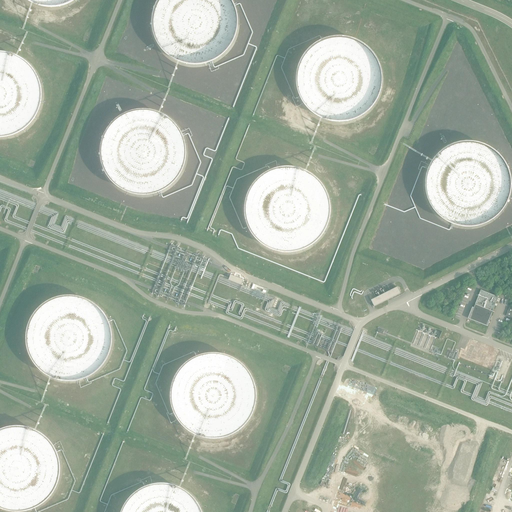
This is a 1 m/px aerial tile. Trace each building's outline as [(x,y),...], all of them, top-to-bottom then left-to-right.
[(158,0),(156,5),(153,19),(154,33),(160,46),(171,56),(184,62),(198,64),(212,61),(223,54),(232,43),(237,31),(238,18),(235,5),(231,0),(158,0)] [(351,38),(336,37),(322,40),(313,46),(306,54),(300,63),(297,74),(297,85),(300,95),(308,107),(319,116),(332,121),(347,121),(360,117),(372,108),(379,95),(382,81),(381,67),(374,54),(364,44),(351,38)] [(11,53),(0,52),(0,136),(8,136),(21,131),(32,122),(39,110),(42,96),(40,82),(34,69),(23,59),(11,53)] [(150,110),(136,110),(123,115),(112,125),(104,137),(102,151),(104,165),(110,178),(121,188),(134,193),(148,195),(162,191),(173,184),(181,173),(186,161),(187,148),(183,135),(175,123),(164,114),(150,110)] [(476,144),(462,143),(449,147),(437,156),(429,167),(426,178),(426,190),(429,201),(434,211),(442,219),(452,224),(466,228),(480,226),(492,220),(503,210),(509,198),(511,184),(508,170),(500,158),(490,149),(476,144)] [(298,168),(284,167),(271,170),(260,177),(251,187),(246,199),(245,212),(248,225),(255,236),(265,245),(277,251),(290,252),(303,249),(315,242),(324,232),(329,220),(330,206),(327,193),(320,182),(310,173),(298,168)] [(232,273),(230,278),(242,284),(245,278),(232,273)] [(400,293),(397,287),(370,300),(374,307),(400,293)] [(480,290),(470,318),(476,320),(476,322),(479,323),(480,322),(487,324),(498,297),(480,290)] [(75,296),(60,297),(47,302),(36,312),(29,325),(26,339),(29,353),(36,366),(47,375),(61,380),(75,381),(89,376),(99,369),(107,359),(111,347),(112,334),(108,321),(100,309),(89,301),(75,296)] [(224,354),(210,353),(196,356),(185,363),(177,374),(172,386),(171,399),(174,412),(182,424),(194,433),(207,437),(222,437),(235,432),(246,423),(253,410),(256,396),(254,382),(248,370),(237,360),(224,354)] [(12,426),(0,429),(0,507),(12,511),(26,510),(39,505),(50,495),(58,482),(60,466),(56,451),(49,440),(38,431),(25,427),(12,426)] [(173,484),(159,482),(145,486),(134,493),(125,503),(121,511),(202,511),(197,500),(186,490),(173,484)] [(348,509),(351,497),(341,494),(338,506),(348,509)]
